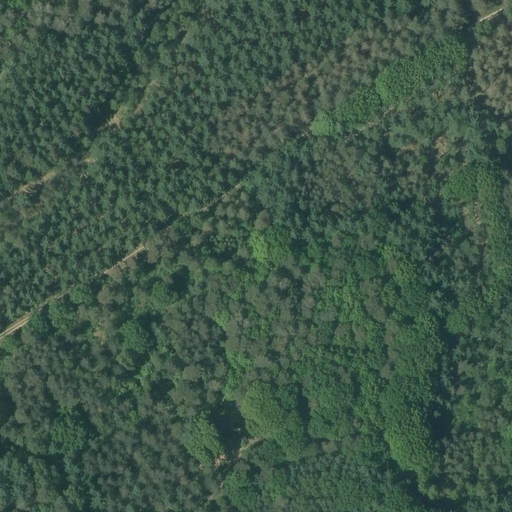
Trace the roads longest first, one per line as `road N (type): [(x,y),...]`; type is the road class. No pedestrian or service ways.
road 1 (track): [(511,4),(438,42),(397,80),(0,336)]
road 2 (track): [(438,42),(470,82),(488,147),(511,172)]
road 3 (track): [(317,127),(265,0)]
